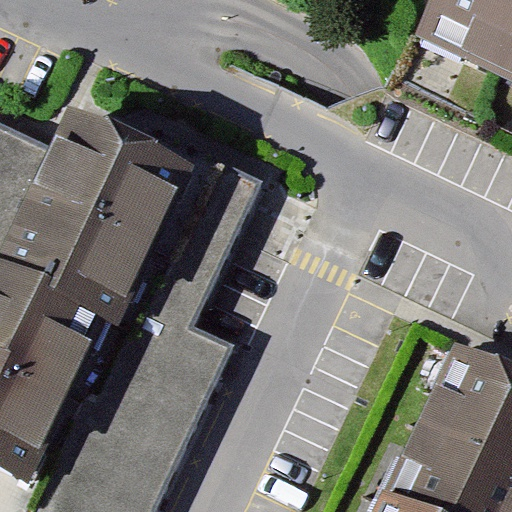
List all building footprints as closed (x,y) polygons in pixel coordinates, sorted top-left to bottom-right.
[(511,0),(452,0),(423,65),(511,104),(511,0)] [(88,106),(65,154),(10,268),(0,263),(0,470),(48,494),(208,164),(88,106)] [(0,263),(10,268),(65,154),(0,121),(0,263)] [(267,192),(208,164),(48,494),(0,470),(0,511),(169,511),(247,352),(200,329),(259,208),(267,192)] [(511,511),(511,389),(451,362),(383,511),(511,511)]
